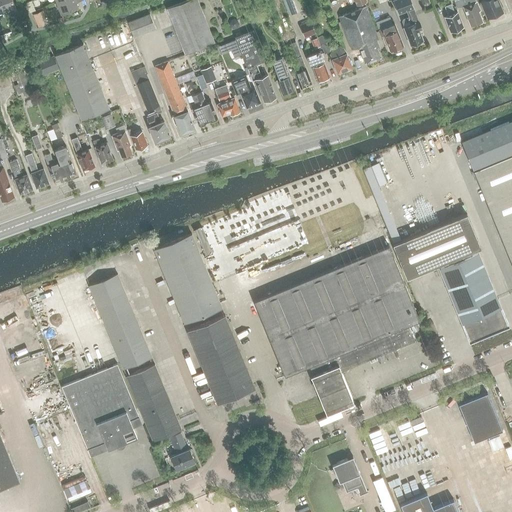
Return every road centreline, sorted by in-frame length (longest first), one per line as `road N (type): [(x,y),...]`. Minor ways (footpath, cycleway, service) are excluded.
road 1 (residential): [(511,34),(288,117),(280,134)]
road 2 (secondary): [(511,49),(399,97),(280,134)]
road 3 (secondary): [(285,145),(511,69)]
road 4 (unclassified): [(292,443),(511,351)]
road 5 (secondary): [(98,196),(285,145)]
road 6 (secondary): [(280,134),(98,196)]
